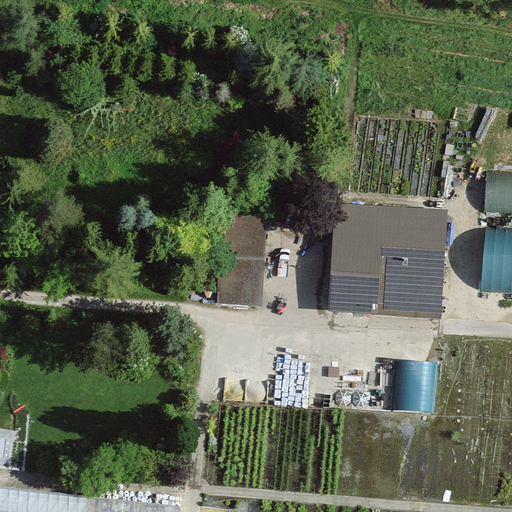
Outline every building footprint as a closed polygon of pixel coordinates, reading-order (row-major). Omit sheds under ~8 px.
[(511,211),(511,170),(489,170),(487,210),(511,211)] [(444,217),(335,212),(330,309),(439,315),(444,217)] [(261,306),(264,227),(223,225),(220,304),(261,306)] [(511,289),(511,226),(487,226),(485,289),(511,289)] [(174,511),(175,505),(0,486),(0,511),(174,511)]
